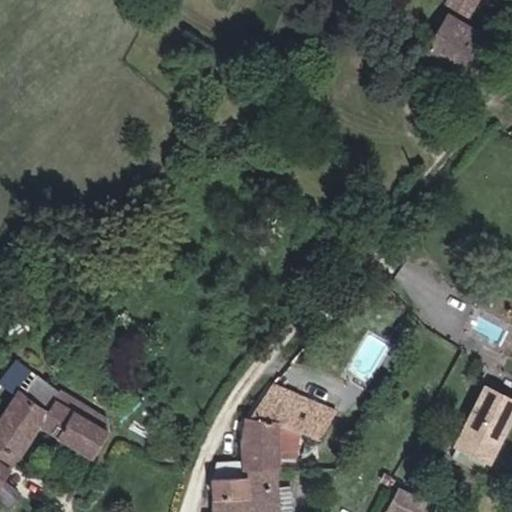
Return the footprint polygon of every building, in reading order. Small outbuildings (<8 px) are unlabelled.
[(468,16),(477,0),(446,0),(445,3),(468,16)] [(464,72),(482,35),(448,15),(428,51),(464,72)] [(353,226),(336,211),(328,220),(345,236),(353,226)] [(307,221),(296,213),(289,222),(300,230),(307,221)] [(110,420),(77,399),(71,409),(55,399),(60,392),(24,365),(16,358),(15,359),(0,378),(0,382),(15,392),(0,416),(0,445),(16,458),(39,423),(93,455),(109,427),(110,420)] [(318,437),(336,409),(273,382),(250,417),(246,416),(241,441),(243,459),(244,470),(275,468),(278,468),(277,457),(296,456),(299,430),(318,437)] [(129,397),(116,388),(109,399),(122,407),(129,397)] [(487,457),(511,406),(511,401),(487,389),(460,444),(487,457)] [(77,399),(60,392),(55,399),(71,409),(77,399)] [(175,459),(181,437),(158,431),(152,456),(172,461),(172,458),(175,459)] [(5,474),(16,458),(0,445),(0,498),(10,506),(24,487),(5,474)] [(278,511),(276,487),(275,468),(244,470),(243,459),(217,461),(213,477),(213,511),(278,511)] [(289,511),(288,486),(276,487),(278,511),(289,511)] [(405,511),(408,511),(413,505),(397,497),(393,506),(405,511)]
